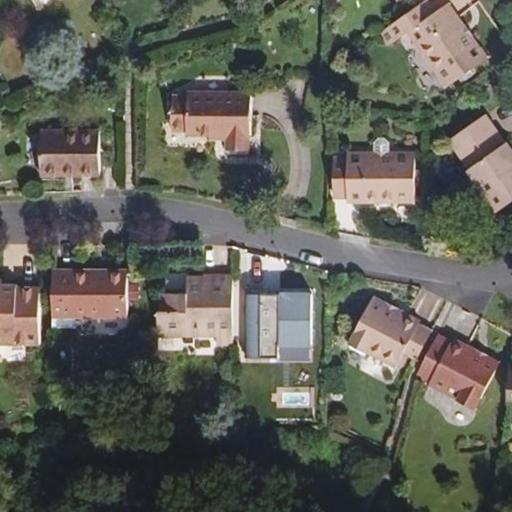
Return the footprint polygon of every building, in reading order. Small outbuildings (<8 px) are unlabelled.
[(427,1),(379,34),(388,46),(408,33),(411,30),(424,49),(421,51),(434,69),(437,67),(450,85),(484,62),(445,6),(436,13),(427,1)] [(449,4),(445,6),(484,62),(488,59),(449,4)] [(411,30),(408,33),(421,51),(424,49),(411,30)] [(437,67),(434,69),(447,88),(450,85),(437,67)] [(228,135),(228,141),(228,149),(250,150),(250,139),(253,139),(252,93),(187,93),(187,97),(173,97),(173,123),(180,123),(187,129),(187,131),(187,135),(207,135),(228,135)] [(458,155),(496,128),(486,115),(449,141),(458,155)] [(180,123),(173,123),(173,131),(187,131),(187,129),(180,123)] [(511,202),(511,151),(496,128),(458,155),(498,212),(511,202)] [(64,174),(100,174),(101,131),(41,131),(41,178),(64,178),(64,174)] [(374,154),(390,154),(390,143),(385,138),(379,138),(374,143),(374,154)] [(416,154),(390,154),(374,154),(348,153),(348,199),(371,199),(371,203),(393,203),(393,199),(416,199),(416,154)] [(53,270),(53,317),(83,317),(128,317),(129,270),(53,270)] [(214,347),(233,347),(233,277),(188,277),(188,294),(161,293),(161,315),(159,315),(159,336),(214,337),(214,347)] [(2,280),(0,280),(0,344),(41,344),(41,287),(16,287),(16,285),(2,285),(2,280)] [(271,288),(246,288),(246,359),(281,359),(281,346),(313,347),(314,294),(271,293),(271,288)] [(395,314),(397,310),(373,298),(371,301),(395,314)] [(397,365),(411,371),(432,330),(419,323),(420,322),(397,310),(395,314),(371,301),(348,344),(367,354),(369,350),(397,365)] [(128,336),(128,317),(83,317),(83,336),(128,336)] [(452,340),(439,333),(417,375),(431,382),(459,397),(457,401),(475,410),(498,367),(474,355),(476,351),(453,339),(452,340)] [(395,369),(397,365),(369,350),(367,354),(395,369)] [(500,363),(476,351),(474,355),(498,367),(500,363)] [(459,397),(431,382),(428,386),(457,401),(459,397)]
